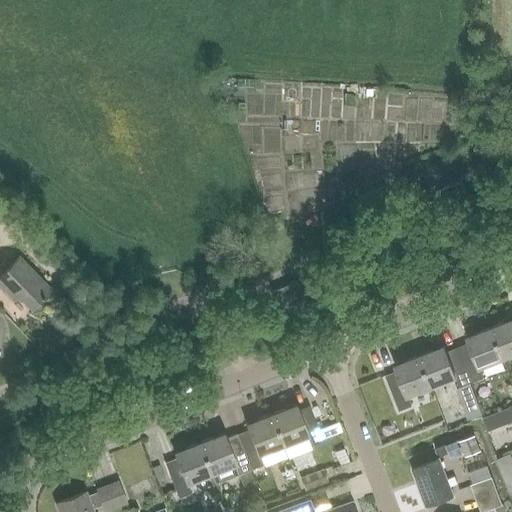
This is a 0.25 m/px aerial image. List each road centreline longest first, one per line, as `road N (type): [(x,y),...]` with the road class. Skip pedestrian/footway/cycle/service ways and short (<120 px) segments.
road 1 (residential): [(51,458),(326,349)]
road 2 (track): [(0,399),(180,300),(204,305)]
road 3 (residential): [(326,349),(511,276)]
road 4 (residential): [(389,511),(326,349)]
